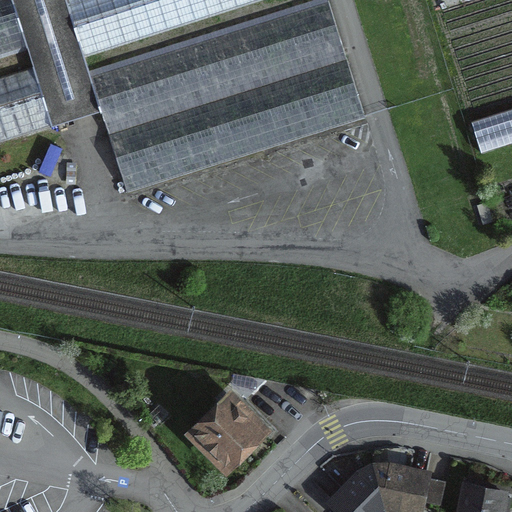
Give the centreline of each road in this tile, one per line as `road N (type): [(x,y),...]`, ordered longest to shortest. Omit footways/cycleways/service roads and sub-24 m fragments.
road 1 (residential): [(0,243),(324,251),(457,278)]
road 2 (residential): [(244,511),(321,439),(359,421),(409,422),(511,443)]
